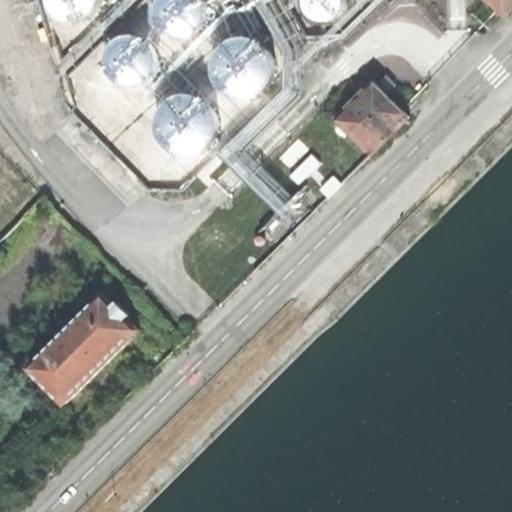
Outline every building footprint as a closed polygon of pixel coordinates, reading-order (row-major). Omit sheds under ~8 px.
[(86,28),(95,22),(100,13),(102,4),(100,0),(53,0),(52,5),(54,15),(60,22),(66,27),(77,29),(86,28)] [(195,40),(205,34),(210,25),(212,16),(210,6),(206,0),(165,0),(162,6),(160,16),(162,26),(168,34),(174,39),(186,42),(195,40)] [(311,0),(313,12),(342,10),(341,0),(311,0)] [(511,0),(494,0),(509,14),(511,11),(511,0)] [(145,89),(154,84),(160,75),(161,66),(159,56),(154,48),(145,43),(136,41),(125,44),(118,49),(113,56),(111,67),(113,76),(119,84),(125,89),(136,91),(145,89)] [(260,102),(271,95),(277,85),(279,73),(276,60),(270,51),(260,45),(248,43),(237,45),(226,52),(220,61),(217,74),(220,85),(227,96),(235,102),(249,105),(260,102)] [(362,145),(373,156),(391,137),(409,120),(385,96),(375,86),(339,122),(346,130),(340,135),(356,151),(362,145)] [(205,159),(216,152),(223,142),(225,130),(222,117),(216,108),(205,101),(194,99),(182,102),(172,109),(166,118),(163,131),(166,142),(173,153),(181,159),(195,161),(205,159)] [(27,377),(62,412),(138,338),(128,328),(132,324),(117,309),(112,314),(102,304),(27,377)]
